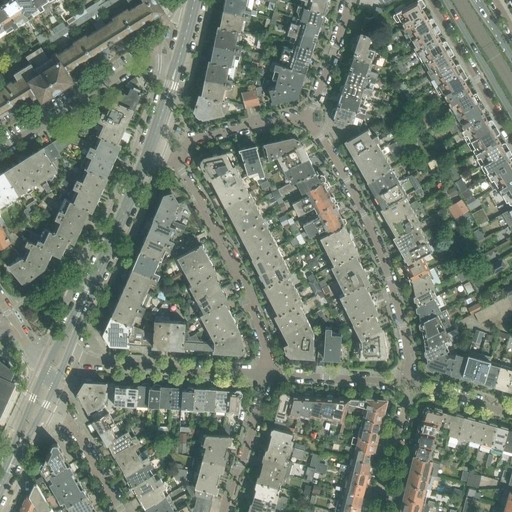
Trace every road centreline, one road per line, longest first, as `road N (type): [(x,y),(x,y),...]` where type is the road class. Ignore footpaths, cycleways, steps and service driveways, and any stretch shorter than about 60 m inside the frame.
road 1 (residential): [(407,382),(395,302),(368,224),(307,112)]
road 2 (residential): [(173,154),(237,272),(262,335),(264,374)]
road 3 (residential): [(0,151),(140,61),(175,68)]
road 4 (residential): [(264,374),(105,360),(69,349)]
road 5 (secondary): [(78,313),(149,146)]
road 6 (residential): [(430,0),(511,140)]
road 7 (residential): [(407,382),(264,374)]
road 8 (residential): [(307,112),(188,140),(173,154)]
road 9 (residential): [(264,374),(229,511)]
road 10 (residential): [(375,511),(407,382)]
road 11 (secondary): [(446,0),(511,113)]
